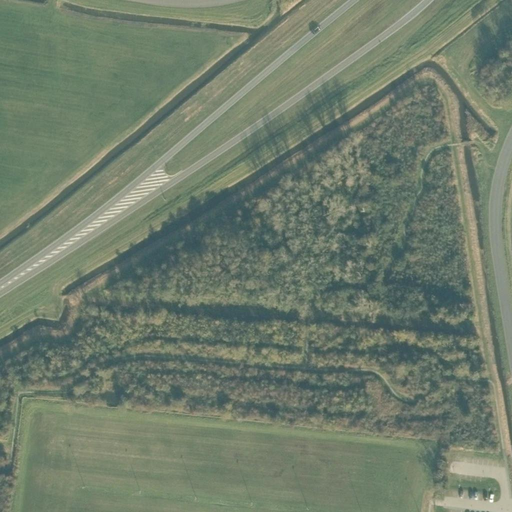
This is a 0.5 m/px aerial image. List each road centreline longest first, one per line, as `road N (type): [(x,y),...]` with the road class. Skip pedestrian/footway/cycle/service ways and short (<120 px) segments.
road 1 (trunk): [(0,292),(222,149),(428,0)]
road 2 (trunk): [(354,0),(93,217),(0,283)]
road 3 (tertiary): [(511,344),(496,230),(496,193),(511,139)]
